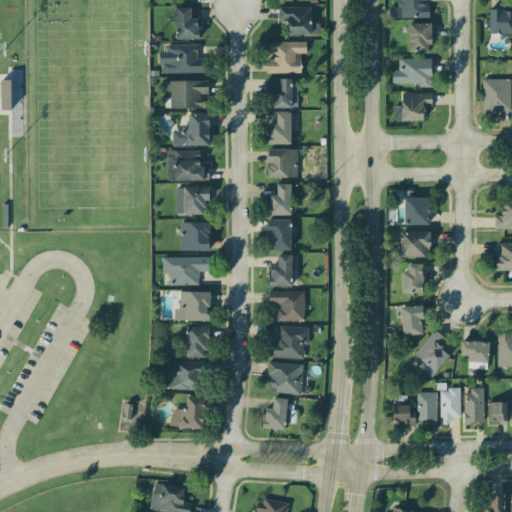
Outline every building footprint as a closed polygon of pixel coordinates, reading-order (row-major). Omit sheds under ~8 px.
[(396,0),(423,0),(423,15),(396,15),(396,0)] [(277,4),(309,4),(309,35),(278,35),(277,4)] [(170,6),(198,7),(197,39),(170,39),(170,6)] [(486,7),(511,7),(511,22),(511,36),(485,35),(486,7)] [(401,22),(430,23),(429,52),(400,51),(401,22)] [(262,43),(297,42),(298,72),(263,72),(262,43)] [(166,43),(198,43),(198,71),(166,72),(166,43)] [(392,57),(430,58),(429,84),(391,83),(392,57)] [(266,78),(297,77),(297,106),(266,106),(266,78)] [(166,80),(202,78),(203,107),(167,109),(166,80)] [(478,80),(508,83),(506,113),(476,110),(478,80)] [(397,92),(429,92),(429,119),(397,119),(397,92)] [(263,111),(287,112),(286,142),(263,141),(263,111)] [(181,113),(201,112),(202,141),(183,142),(171,142),(170,131),(181,130),(181,113)] [(263,148),(293,146),(294,176),(264,177),(263,148)] [(164,148),(197,147),(198,178),(165,179),(164,148)] [(265,182),(291,182),(291,212),(264,211),(265,182)] [(174,185),(206,186),(205,213),(174,212),(174,185)] [(398,197),(425,196),(426,221),(399,222),(398,197)] [(494,201),(511,200),(511,227),(494,228),(494,201)] [(262,220),(287,219),(288,245),(263,247),(262,220)] [(177,222),(207,223),(206,247),(176,246),(177,222)] [(395,230),(425,228),(427,253),(396,255),(395,230)] [(496,240),(511,240),(511,271),(496,271),(496,240)] [(266,253),(286,253),(286,285),(266,285),(266,253)] [(165,256),(202,255),(203,282),(165,283),(165,256)] [(396,263),(420,262),(421,291),(398,292),(396,263)] [(0,269),(0,305),(16,278),(0,269)] [(177,289),(206,289),(206,318),(178,318),(177,289)] [(266,289),(304,290),(303,320),(276,320),(277,305),(265,305),(266,289)] [(395,307),(417,304),(420,331),(398,334),(395,307)] [(277,324),(305,325),(304,358),(264,357),(264,338),(277,338),(277,324)] [(180,325),(201,326),(200,354),(180,354),(180,325)] [(430,331),(449,345),(433,368),(413,354),(430,331)] [(493,333),(511,334),(511,365),(492,365),(493,333)] [(457,343),(486,343),(486,368),(457,368),(457,343)] [(162,359),(199,360),(198,388),(162,388),(162,359)] [(266,362),(301,362),(300,394),(265,393),(266,362)] [(438,389),(457,389),(457,420),(438,420),(438,389)] [(464,389),(481,390),(479,420),(462,419),(464,389)] [(179,392),(198,392),(197,426),(179,425),(179,392)] [(413,392),(433,392),(433,421),(413,421),(413,392)] [(259,398),(296,399),(295,430),(258,429),(259,398)] [(485,401),(503,401),(504,422),(486,423),(485,401)] [(388,402),(407,402),(407,423),(389,424),(388,402)] [(132,404),(125,403),(123,419),(131,420),(132,404)] [(154,483),(177,489),(171,511),(154,511),(147,510),(154,483)] [(484,493),(482,511),(499,511),(501,494),(484,493)] [(511,511),(511,493),(505,493),(502,511),(511,511)] [(251,511),(254,496),(289,502),(287,511),(251,511)]
